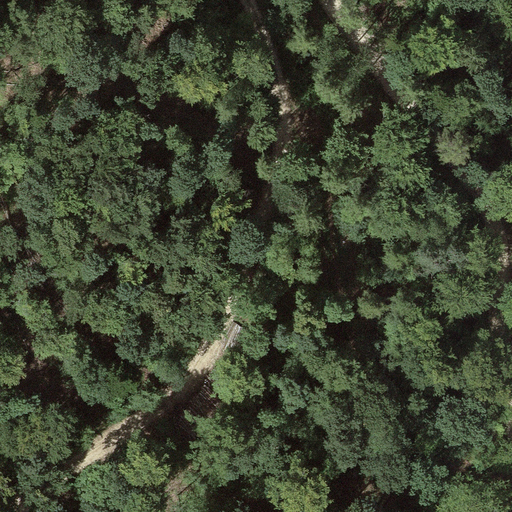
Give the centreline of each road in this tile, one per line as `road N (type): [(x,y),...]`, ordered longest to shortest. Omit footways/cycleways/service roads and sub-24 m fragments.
road 1 (track): [(8,511),(183,387),(237,286),(287,144),(285,101),(246,0)]
road 2 (track): [(511,426),(500,390),(498,234),(480,192),(335,0)]
